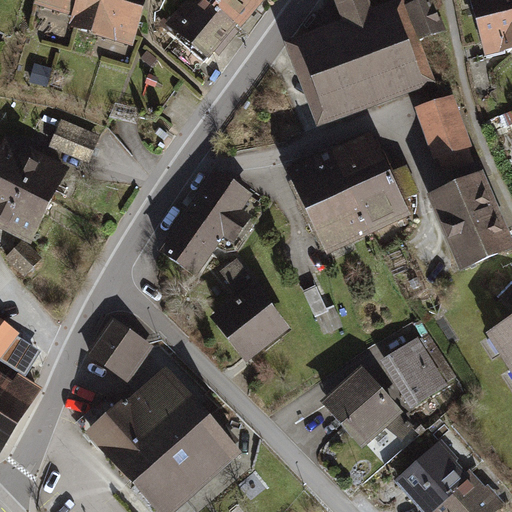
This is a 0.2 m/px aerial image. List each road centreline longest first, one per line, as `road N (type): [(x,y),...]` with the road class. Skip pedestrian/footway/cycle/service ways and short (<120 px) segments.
road 1 (residential): [(107,287),(305,0)]
road 2 (residential): [(107,287),(146,310),(345,511)]
road 3 (residential): [(9,511),(107,287)]
